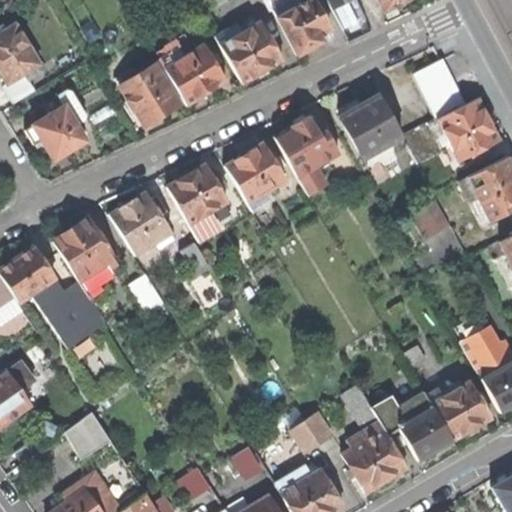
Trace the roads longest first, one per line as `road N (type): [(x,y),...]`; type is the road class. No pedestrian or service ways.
road 1 (residential): [(40,206),(467,8)]
road 2 (residential): [(384,511),(511,445)]
